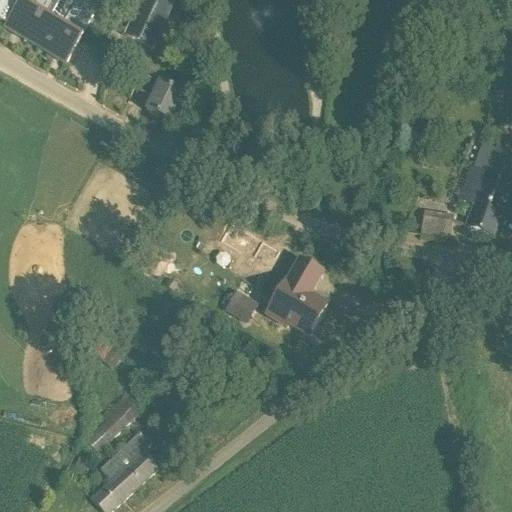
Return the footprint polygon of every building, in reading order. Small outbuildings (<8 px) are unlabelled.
[(66,65),(83,38),(103,0),(20,0),(20,1),(18,0),(0,0),(0,1),(0,22),(6,26),(4,28),(66,65)] [(141,0),(125,36),(152,48),(153,49),(174,0),(141,0)] [(171,125),(183,96),(138,77),(133,89),(153,98),(146,113),(171,125)] [(511,185),(509,185),(511,176),(511,138),(499,135),(495,150),(492,149),(485,173),(470,168),(459,203),(473,207),(466,229),(494,239),(511,189),(511,185)] [(449,240),(452,224),(453,216),(424,212),(420,236),(449,240)] [(284,284),(264,316),(285,329),(287,326),(308,338),(325,308),(308,298),(321,276),(298,263),(285,284),(284,284)] [(225,312),(247,326),(258,308),(236,295),(225,312)] [(89,351),(102,362),(114,347),(102,336),(89,351)] [(96,456),(139,416),(122,397),(99,419),(104,424),(84,443),(96,456)] [(92,501),(102,511),(114,511),(162,473),(145,456),(143,455),(151,447),(140,435),(100,472),(112,483),(92,501)]
